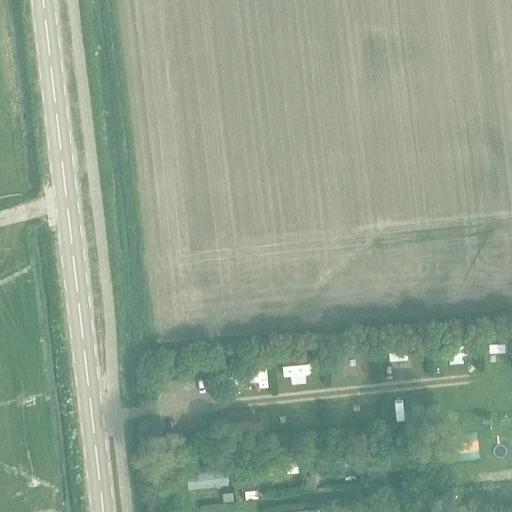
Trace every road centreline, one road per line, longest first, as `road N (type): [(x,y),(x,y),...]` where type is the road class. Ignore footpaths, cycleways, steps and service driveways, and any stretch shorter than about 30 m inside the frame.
road 1 (tertiary): [(104,511),(43,0)]
road 2 (track): [(468,378),(93,418)]
